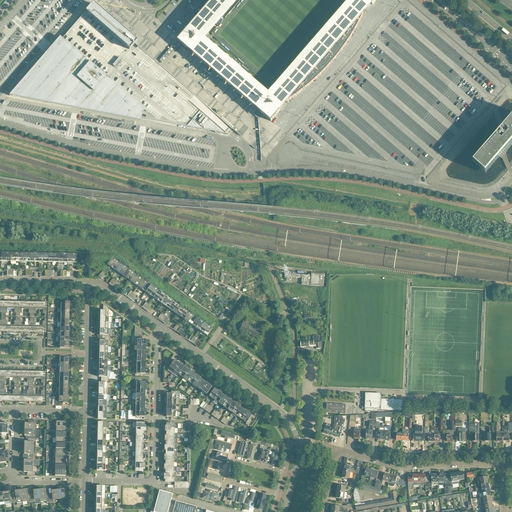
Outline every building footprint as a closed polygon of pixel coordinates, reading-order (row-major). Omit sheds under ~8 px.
[(187,48),(195,56),(252,105),(260,111),(270,120),(279,110),(286,102),(295,95),(299,92),(304,89),(308,85),(312,82),(316,78),(320,74),(324,70),(328,66),(331,62),(335,58),(338,54),(341,49),(345,45),(348,40),(351,36),(356,26),(359,22),(362,17),(366,12),(371,6),(376,0),(205,0),(204,2),(203,5),(201,7),(200,10),(194,22),(187,30),(178,40),(187,48)] [(117,25),(93,4),(86,11),(66,35),(64,37),(62,39),(60,37),(49,49),(40,60),(9,96),(47,103),(76,109),(140,121),(141,118),(183,126),(227,135),(232,129),(193,95),(135,44),(136,42),(117,25)] [(503,153),(511,142),(511,118),(502,130),(474,163),(485,173),(503,153)] [(10,261),(10,253),(1,253),(1,261),(10,261)] [(20,262),(20,253),(10,253),(10,261),(20,262)] [(29,262),(29,254),(20,253),(20,262),(29,262)] [(39,262),(39,254),(29,254),(29,262),(39,262)] [(48,262),(48,254),(39,254),(39,262),(48,262)] [(57,262),(58,254),(48,254),(48,262),(57,262)] [(67,263),(67,254),(58,254),(57,262),(67,263)] [(76,263),(77,255),(67,254),(67,263),(76,263)] [(120,263),(112,258),(107,264),(115,270),(120,263)] [(127,269),(120,263),(115,270),(123,275),(127,269)] [(135,274),(127,269),(123,275),(130,281),(135,274)] [(311,275),(292,274),(284,273),(284,277),(286,277),(286,281),(290,281),(290,277),(292,277),(300,278),(302,278),(301,285),(323,287),(324,274),(311,273),(311,275)] [(143,280),(135,274),(130,281),(138,286),(143,280)] [(150,285),(143,280),(138,286),(145,292),(150,285)] [(153,297),(158,291),(150,285),(145,292),(153,297)] [(166,296),(158,291),(153,297),(161,303),(166,296)] [(173,302),(166,296),(161,303),(168,308),(173,302)] [(181,307),(173,302),(168,308),(176,314),(181,307)] [(108,317),(108,308),(103,305),(103,311),(100,310),(100,313),(98,313),(98,317),(108,317)] [(189,313),(181,307),(176,314),(184,319),(189,313)] [(196,318),(189,313),(184,319),(192,325),(196,318)] [(204,324),(196,318),(192,325),(199,330),(204,324)] [(261,331),(253,328),(254,327),(251,326),(251,325),(243,321),(239,330),(258,338),(261,331)] [(212,329),(204,324),(199,330),(207,336),(212,329)] [(146,343),(146,340),(142,339),(142,336),(140,336),(140,331),(135,326),(134,336),(136,336),(136,339),(137,339),(137,345),(147,345),(147,343),(146,343)] [(108,335),(108,329),(98,329),(98,332),(99,332),(99,335),(102,335),(102,338),(109,338),(109,335),(108,335)] [(108,347),(108,341),(109,341),(109,338),(102,338),(102,340),(99,340),(99,343),(98,343),(98,347),(108,347)] [(321,349),(320,340),(313,341),(300,342),(301,347),(316,347),(316,349),(321,349)] [(174,371),(180,363),(178,361),(177,362),(174,360),(172,364),(169,362),(166,367),(168,369),(169,368),(174,371)] [(178,374),(184,367),(181,365),(182,364),(180,363),(174,371),(178,374)] [(183,378),(189,369),(187,368),(186,369),(184,367),(178,374),(183,378)] [(147,371),(147,368),(136,368),(136,374),(135,374),(135,377),(141,377),(141,374),(145,374),(145,371),(147,371)] [(188,381),(193,374),(190,372),(191,371),(189,369),(183,378),(188,381)] [(108,380),(108,377),(109,377),(110,377),(110,371),(107,371),(97,371),(97,374),(98,374),(98,377),(101,377),(101,380),(108,380)] [(192,384),(198,376),(196,374),(195,375),(193,374),(188,381),(192,384)] [(197,388),(202,380),(200,378),(200,377),(198,376),(192,384),(197,388)] [(145,386),(145,382),(141,382),(141,379),(135,379),(135,382),(136,382),(136,388),(146,388),(146,386),(145,386)] [(107,389),(107,383),(108,383),(108,380),(101,380),(101,383),(98,382),(98,386),(97,386),(97,389),(107,389)] [(202,391),(208,382),(205,381),(205,382),(202,380),(197,388),(202,391)] [(206,394),(212,387),(209,385),(210,384),(208,382),(202,391),(206,394)] [(214,400),(220,391),(218,390),(217,391),(214,389),(209,396),(214,400)] [(176,400),(176,394),(177,394),(177,391),(171,391),(171,394),(167,394),(166,397),(165,397),(165,400),(176,400)] [(218,403),(224,395),(221,394),(222,393),(220,391),(214,400),(218,403)] [(223,406),(229,398),(227,396),(226,397),(224,395),(218,403),(223,406)] [(55,396),(55,406),(58,406),(62,406),(62,402),(63,402),(63,403),(68,403),(68,402),(68,400),(69,400),(69,397),(59,397),(59,396),(55,396)] [(378,396),(365,396),(365,411),(366,411),(378,411),(378,410),(402,411),(403,405),(403,400),(381,399),(378,399),(378,396)] [(228,410),(233,402),(230,400),(231,399),(229,398),(223,406),(228,410)] [(207,412),(210,407),(205,403),(203,401),(200,407),(207,412)] [(232,413),(238,404),(236,403),(235,404),(233,402),(228,410),(232,413)] [(346,405),(327,404),(327,403),(326,412),(345,413),(345,414),(346,405)] [(237,416),(242,409),(240,407),(240,406),(238,404),(232,413),(237,416)] [(241,419),(247,411),(245,409),(245,410),(242,409),(237,416),(241,419)] [(446,432),(446,433),(446,435),(446,442),(452,442),(453,431),(455,431),(455,426),(455,427),(455,422),(455,420),(455,410),(451,410),(451,419),(452,419),(452,420),(453,420),(453,422),(449,422),(449,431),(449,430),(447,430),(446,431),(446,432)] [(144,417),(144,414),(146,414),(146,411),(135,411),(132,411),(132,417),(134,417),(134,420),(140,420),(140,417),(144,417)] [(175,417),(175,411),(165,411),(165,414),(166,414),(166,417),(171,417),(170,420),(176,420),(176,417),(175,417)] [(249,419),(251,415),(249,413),(250,412),(247,411),(241,419),(246,423),(246,424),(248,426),(251,421),(249,419)] [(412,419),(412,428),(415,428),(415,426),(415,423),(415,415),(425,415),(425,411),(415,411),(415,412),(412,412),(412,415),(412,419)] [(439,428),(437,428),(434,428),(434,442),(440,442),(440,432),(443,432),(443,419),(439,419),(439,428)] [(29,424),(23,424),(23,430),(33,430),(36,430),(36,424),(36,421),(30,421),(29,424)] [(372,439),(373,427),(376,427),(376,422),(376,421),(370,421),(369,431),(366,430),(366,439),(367,439),(367,440),(369,440),(369,439),(372,439)] [(326,426),(323,433),(332,435),(340,438),(343,428),(345,423),(339,422),(335,422),(334,426),(334,428),(333,428),(330,427),(330,426),(330,425),(330,424),(329,424),(328,424),(327,424),(326,425),(326,426)] [(499,431),(499,426),(497,426),(497,423),(494,422),(494,427),(494,432),(497,431),(497,441),(503,441),(503,431),(499,431)] [(475,423),(469,423),(469,427),(469,434),(472,434),(472,442),(479,441),(479,433),(479,423),(475,423)] [(509,441),(509,433),(511,433),(511,425),(509,425),(509,431),(503,431),(503,441),(509,441)] [(415,435),(414,441),(419,441),(419,442),(422,442),(423,434),(422,434),(423,426),(415,426),(415,428),(415,434),(415,435)] [(491,441),(491,427),(487,427),(487,433),(485,433),(485,426),(481,426),(481,438),(485,438),(485,441),(491,441)] [(434,442),(434,428),(432,427),(431,434),(429,434),(429,428),(425,428),(425,439),(428,439),(428,442),(434,442)] [(33,436),(33,430),(23,430),(24,434),(24,436),(29,436),(29,439),(36,439),(36,436),(33,436)] [(235,436),(223,433),(220,432),(219,437),(223,438),(223,440),(228,441),(228,439),(233,440),(235,436)] [(35,448),(36,443),(36,439),(29,439),(29,442),(23,442),(23,448),(35,448)] [(230,451),(231,446),(215,441),(213,451),(221,453),(222,449),(230,451)] [(247,445),(240,443),(236,456),(240,457),(241,453),(245,454),(247,445)] [(258,451),(255,450),(256,446),(251,445),(247,460),(253,461),(254,453),(257,454),(258,451)] [(35,457),(35,448),(23,448),(23,453),(24,453),(24,454),(29,454),(29,457),(35,457)] [(261,449),(258,461),(265,463),(268,451),(261,449)] [(0,451),(0,464),(4,463),(5,462),(5,458),(8,457),(8,451),(4,451),(0,451)] [(222,453),(213,451),(211,460),(226,463),(227,458),(221,456),(222,453)] [(274,451),(273,454),(271,453),(270,458),(272,459),(270,466),(275,467),(279,453),(274,451)] [(35,461),(35,457),(29,457),(29,460),(22,460),(23,466),(33,466),(35,466),(35,461)] [(216,468),(217,465),(210,463),(209,470),(223,473),(224,470),(216,468)] [(351,469),(351,466),(343,465),(342,471),(351,472),(356,473),(359,474),(361,467),(357,466),(357,469),(351,469)] [(32,472),(33,466),(23,466),(23,471),(24,471),(24,472),(28,472),(28,476),(35,476),(35,472),(32,472)] [(370,478),(372,470),(366,469),(364,476),(370,478)] [(370,478),(370,479),(373,480),(373,479),(377,480),(379,472),(372,470),(370,478)] [(488,483),(487,477),(485,477),(483,471),(480,471),(481,478),(477,478),(478,485),(488,483)] [(389,483),(391,475),(385,473),(383,481),(389,483)] [(222,478),(207,474),(206,479),(221,483),(222,478)] [(426,483),(425,474),(419,475),(419,485),(425,485),(426,491),(429,491),(429,483),(426,483)] [(438,485),(438,482),(438,474),(431,474),(432,483),(429,483),(429,491),(432,491),(432,485),(438,485)] [(395,484),(397,479),(397,477),(391,475),(389,483),(388,486),(392,487),(395,486),(395,484)] [(419,485),(419,475),(412,475),(412,477),(408,477),(408,490),(413,490),(413,485),(419,485)] [(490,489),(488,483),(478,485),(475,485),(476,492),(479,491),(490,489)] [(141,500),(149,500),(150,486),(145,486),(145,498),(141,498),(141,500)] [(234,503),(237,488),(233,487),(232,492),(228,491),(227,498),(231,499),(230,502),(234,503)] [(27,496),(27,493),(27,490),(25,490),(25,489),(21,490),(22,502),(28,502),(28,503),(31,503),(31,496),(27,496)] [(40,501),(39,489),(33,489),(34,496),(31,496),(31,503),(40,501)] [(50,503),(49,496),(46,497),(45,489),(44,490),(43,489),(39,489),(40,501),(40,502),(46,501),(46,503),(50,503)] [(59,499),(57,489),(51,490),(52,496),(49,496),(50,503),(53,502),(53,500),(59,499)] [(68,503),(68,494),(67,494),(67,493),(64,493),(63,490),(62,490),(62,489),(57,489),(59,499),(63,499),(64,504),(68,503)] [(15,496),(12,497),(13,503),(16,503),(17,503),(22,502),(21,490),(15,490),(15,496)] [(175,504),(170,503),(172,494),(160,491),(159,491),(155,507),(150,507),(150,511),(210,511),(206,511),(205,511),(198,511),(195,511),(196,507),(175,501),(175,504)] [(13,503),(12,497),(9,497),(9,492),(7,492),(2,492),(4,504),(13,503)] [(220,496),(206,493),(203,492),(201,499),(218,503),(220,496)] [(245,505),(248,493),(243,492),(242,495),(239,494),(237,503),(245,505)] [(346,499),(347,493),(345,493),(337,492),(336,498),(339,499),(339,502),(348,503),(348,499),(346,499)] [(267,495),(259,493),(255,509),(265,511),(267,505),(264,505),(267,495)] [(491,496),(483,497),(480,498),(481,504),(484,503),(492,502),(491,496)]
